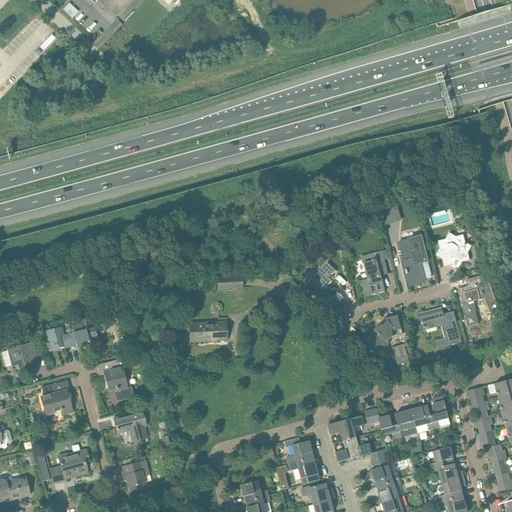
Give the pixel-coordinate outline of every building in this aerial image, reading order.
[(96,0),(115,18),(131,0),(96,0)] [(105,46),(120,61),(127,54),(112,39),(105,46)] [(439,212),(449,209),(447,201),(437,204),(439,212)] [(382,225),(400,221),(397,208),(379,213),(382,225)] [(374,229),(379,224),(374,219),(369,224),(374,229)] [(445,239),(438,241),(439,249),(436,255),(442,259),(444,267),(451,265),(458,268),(462,262),(469,260),(467,253),(471,246),(465,242),(463,235),(455,237),(449,233),(445,239)] [(406,274),(407,274),(410,285),(424,282),(423,279),(430,277),(427,265),(426,265),(425,261),(426,261),(420,237),(400,243),(405,262),(403,263),(405,271),(406,274)] [(361,257),(367,280),(360,282),(364,297),(385,292),(381,276),(388,274),(381,251),(361,257)] [(327,263),(304,287),(335,316),(345,305),(344,299),(336,292),(331,297),(324,290),(331,281),(328,278),(335,271),(327,263)] [(461,293),(459,294),(465,317),(468,327),(479,324),(476,314),(471,315),(467,303),(485,298),(492,321),(502,318),(488,281),(483,283),(481,276),(466,280),(467,287),(460,289),(461,293)] [(218,289),(241,288),(241,277),(218,278),(218,289)] [(461,343),(453,312),(443,315),(441,308),(419,314),(421,323),(422,323),(424,331),(441,327),(444,339),(434,341),(436,349),(461,343)] [(62,327),(46,331),(49,343),(51,350),(63,347),(64,350),(74,347),(74,345),(76,345),(76,347),(77,347),(80,346),(80,348),(88,346),(87,344),(89,343),(89,341),(91,341),(91,343),(98,341),(94,328),(88,329),(87,326),(96,324),(94,317),(101,315),(101,314),(79,320),(79,319),(78,320),(79,320),(79,326),(71,328),(73,333),(73,335),(71,335),(71,334),(64,335),(62,327)] [(389,343),(387,341),(392,336),(402,334),(397,316),(388,318),(384,319),(367,336),(376,346),(374,347),(379,353),(389,343)] [(188,324),(189,343),(226,341),(225,322),(188,324)] [(404,344),(392,348),(397,366),(409,362),(404,344)] [(5,367),(18,364),(20,371),(29,368),(28,366),(37,364),(32,345),(2,353),(5,367)] [(103,375),(108,392),(117,390),(120,401),(120,402),(134,398),(131,387),(127,388),(122,369),(126,368),(123,359),(96,366),(99,376),(103,375)] [(496,392),(498,399),(511,395),(511,379),(488,386),(490,394),(496,392)] [(67,381),(40,388),(43,397),(40,397),(45,416),(54,414),(53,412),(60,410),(62,415),(72,413),(67,394),(70,393),(67,381)] [(470,406),(483,402),(482,396),(484,396),(482,387),(466,391),(469,400),(471,399),(473,405),(470,406)] [(511,410),(511,395),(498,399),(502,413),(511,410)] [(433,405),(428,406),(434,429),(439,427),(438,421),(449,418),(443,397),(432,399),(433,405)] [(486,402),(483,402),(470,406),(472,414),(475,414),(476,420),(474,420),(474,421),(487,417),(486,411),(488,410),(486,402)] [(422,407),(411,410),(417,433),(434,429),(428,406),(422,408),(422,407)] [(379,421),(379,422),(380,422),(379,418),(377,409),(370,410),(374,423),(379,421)] [(350,439),(356,438),(354,429),(364,426),(364,425),(368,424),(374,423),(370,410),(364,412),(365,415),(345,421),(350,439)] [(401,413),(395,415),(401,438),(417,433),(411,410),(400,413),(401,413)] [(511,410),(502,413),(506,428),(511,426),(511,410)] [(142,411),(113,419),(117,434),(129,431),(132,443),(147,439),(144,427),(146,426),(142,411)] [(379,418),(380,422),(379,422),(380,425),(383,436),(394,433),(395,439),(401,438),(395,415),(390,416),(389,416),(379,418)] [(479,428),(480,434),(491,431),(489,425),(492,425),(490,416),(487,417),(474,421),(476,429),(479,428)] [(343,441),(350,439),(345,421),(328,425),(330,435),(341,432),(343,441)] [(10,443),(11,441),(8,432),(6,431),(2,432),(1,434),(0,434),(0,441),(2,442),(2,441),(3,441),(4,443),(6,444),(10,443)] [(484,449),(489,448),(495,446),(493,440),(496,439),(493,431),(491,431),(480,434),(478,435),(480,443),(482,443),(484,449)] [(356,438),(350,439),(355,458),(362,456),(371,454),(369,444),(368,444),(367,438),(365,438),(364,436),(356,438)] [(338,462),(355,458),(350,439),(343,441),(346,450),(335,453),(338,462)] [(295,456),(286,458),(288,465),(313,458),(312,452),(309,441),(292,446),(295,456)] [(169,442),(163,444),(164,450),(170,448),(171,448),(169,442)] [(493,463),(504,460),(506,459),(504,451),(501,451),(500,445),(495,446),(489,448),(491,454),(488,455),(491,463),(493,463)] [(450,447),(433,452),(436,463),(430,464),(431,470),(454,464),(452,459),(453,458),(450,447)] [(379,455),(372,458),(374,464),(386,460),(384,454),(383,450),(378,452),(379,455)] [(45,453),(36,455),(42,481),(52,479),(53,484),(65,481),(64,479),(87,473),(85,463),(88,462),(85,451),(66,456),(66,455),(58,457),(61,467),(50,470),(45,453)] [(145,461),(138,463),(136,457),(129,459),(131,465),(120,468),(122,477),(125,476),(129,491),(136,489),(136,486),(145,484),(143,476),(149,475),(145,461)] [(313,458),(288,465),(290,471),(299,469),(301,479),(303,485),(320,480),(315,463),(313,458)] [(376,469),(371,471),(375,482),(377,487),(399,480),(394,463),(388,465),(387,462),(386,460),(374,464),(376,469)] [(497,477),(507,474),(510,474),(508,465),(505,466),(504,460),(493,463),(494,469),(492,469),(494,478),(497,477)] [(455,470),(454,464),(431,470),(433,476),(439,474),(442,485),(464,479),(461,471),(457,472),(456,469),(455,470)] [(283,467),(276,468),(278,475),(282,490),(289,488),(285,473),(288,472),(286,466),(283,467)] [(507,474),(497,477),(498,483),(496,484),(498,492),(511,488),(511,482),(511,480),(509,480),(507,474)] [(4,478),(0,478),(0,500),(9,498),(10,501),(29,495),(25,478),(6,483),(4,478)] [(464,479),(442,485),(444,495),(438,497),(440,503),(462,496),(461,491),(462,491),(461,488),(466,487),(464,479)] [(378,493),(381,503),(398,498),(395,487),(401,485),(399,480),(377,487),(379,492),(378,493)] [(245,497),(246,502),(269,496),(267,490),(261,492),(258,481),(241,486),(244,497),(245,497)] [(331,500),(334,499),(331,488),(327,489),(326,484),(309,488),(309,486),(301,489),(303,497),(311,495),(313,505),(331,500)] [(266,511),(264,504),(270,502),(269,496),(246,502),(248,508),(247,508),(248,511),(266,511)] [(464,502),(462,496),(440,503),(441,508),(447,507),(448,511),(467,511),(464,502)] [(408,511),(410,511),(408,506),(402,508),(398,498),(381,503),(384,511),(408,511)] [(331,500),(313,505),(315,511),(333,511),(331,500)]
